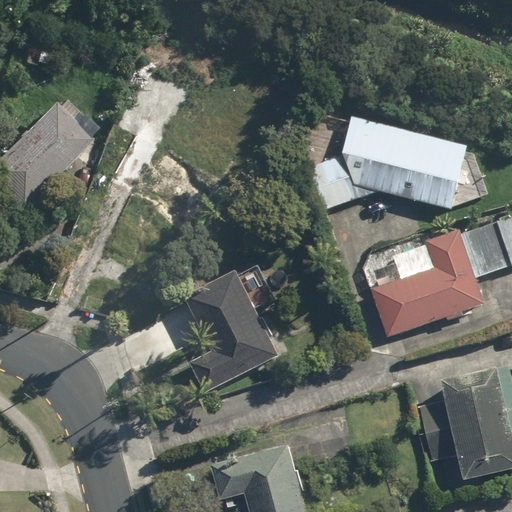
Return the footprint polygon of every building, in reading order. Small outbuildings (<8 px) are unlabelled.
[(221,181),(161,142),(194,92),(152,64),(119,114),(140,128),(103,183),(185,236),(221,181)] [(101,134),(60,93),(0,153),(0,194),(21,215),(101,134)] [(471,146),(353,116),(346,158),(320,166),(332,206),(370,194),(372,188),(455,209),(471,146)] [(511,215),(429,246),(425,236),(362,260),(366,272),(392,340),(487,304),(478,280),(511,267),(511,215)] [(242,280),(238,271),(208,288),(212,294),(200,300),(226,348),(208,358),(205,354),(189,363),(207,395),(281,354),(256,309),(277,297),(261,269),(242,280)] [(511,472),(511,353),(506,355),(508,366),(443,380),(465,483),(511,472)] [(211,465),(220,500),(247,493),(251,511),(307,511),(289,444),(211,465)]
